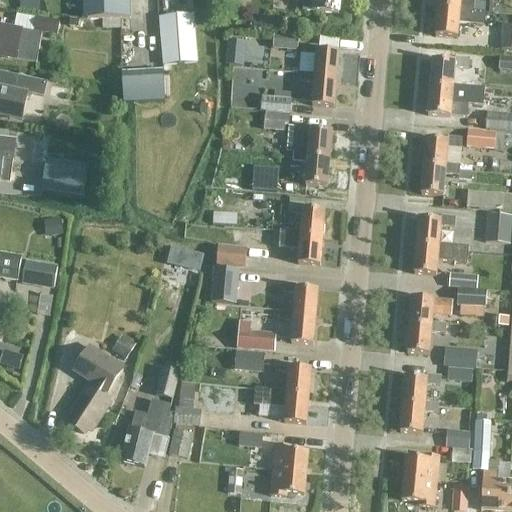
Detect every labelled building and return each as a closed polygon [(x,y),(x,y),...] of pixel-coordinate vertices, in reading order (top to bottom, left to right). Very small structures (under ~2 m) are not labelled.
[(20,0),(19,11),(38,13),(40,0),(20,0)] [(129,0),(86,0),(88,21),(130,20),(129,0)] [(338,15),(339,0),(303,0),(303,13),(338,15)] [(474,3),(474,0),(438,0),(438,10),(459,12),(460,8),(474,9),(474,13),(485,14),(486,4),(474,3)] [(486,4),(485,14),(499,15),(500,6),(486,4)] [(474,13),(474,9),(460,8),(459,12),(438,10),(435,38),(457,40),(458,25),(484,27),(485,14),(474,13)] [(197,64),(194,16),(159,18),(162,67),(197,64)] [(34,32),(57,37),(60,23),(37,18),(34,32)] [(22,31),(0,27),(0,57),(16,61),(36,65),(42,35),(22,31)] [(511,27),(502,27),(500,51),(511,52),(511,27)] [(299,35),(275,33),(273,50),(298,52),(299,35)] [(321,48),(340,50),(341,38),(322,36),(321,48)] [(225,65),(244,67),(245,44),(227,42),(225,65)] [(336,82),(339,54),(317,52),(317,49),(303,48),(302,57),(316,58),(315,76),(315,80),(336,82)] [(511,58),(499,58),(498,72),(511,73),(511,58)] [(468,71),(469,61),(455,60),(454,64),(433,62),(431,90),(452,92),(453,87),(454,69),(468,71)] [(165,104),(163,73),(122,75),(124,106),(165,104)] [(315,80),(315,76),(301,75),(300,84),(314,85),(312,108),(334,110),(336,82),(315,80)] [(38,125),(44,98),(47,83),(18,77),(15,92),(0,88),(0,116),(22,121),(38,125)] [(47,101),(65,104),(68,88),(50,85),(47,101)] [(483,108),(485,90),(453,87),(452,92),(431,90),(428,117),(450,119),(450,117),(467,119),(468,106),(483,108)] [(291,100),(262,98),(261,112),(290,114),(291,100)] [(290,116),(265,114),(264,131),(285,133),(285,127),(289,127),(290,116)] [(511,116),(487,114),(485,131),(511,133),(511,116)] [(310,131),(311,128),(296,126),(296,129),(289,128),(287,154),(294,154),(308,155),(308,160),(329,161),(332,133),(310,131)] [(496,134),(469,131),(467,148),(494,151),(496,134)] [(0,182),(9,184),(15,141),(0,139),(0,182)] [(424,169),(445,171),(446,166),(460,167),(462,140),(448,139),(447,143),(426,141),(424,169)] [(327,189),(329,161),(308,160),(308,155),(294,154),(293,163),(307,164),(305,187),(327,189)] [(86,167),(46,162),(42,191),(81,197),(86,167)] [(459,172),(460,167),(446,166),(445,171),(424,169),(421,196),(443,198),(445,175),(459,177),(459,180),(471,181),(471,173),(459,172)] [(254,168),(252,192),(277,194),(279,170),(254,168)] [(467,210),(511,213),(511,196),(468,193),(467,210)] [(322,240),(325,213),(303,211),(304,207),(289,206),(289,215),(302,216),(301,234),(301,238),(322,240)] [(213,215),(213,227),(237,228),(237,216),(213,215)] [(485,244),(511,245),(511,228),(511,217),(487,216),(485,244)] [(454,229),(455,220),(441,218),(440,222),(419,220),(416,248),(438,250),(439,246),(440,228),(454,229)] [(48,221),(50,237),(62,236),(60,220),(48,221)] [(301,238),(301,234),(280,232),(279,249),(299,251),(298,266),(320,268),(322,240),(301,238)] [(467,264),(469,248),(439,246),(438,250),(416,248),(414,276),(436,278),(437,262),(467,264)] [(216,268),(244,271),(247,249),(218,247),(216,268)] [(171,249),(167,267),(199,275),(204,257),(171,249)] [(0,279),(18,283),(21,263),(10,261),(10,257),(0,255),(0,279)] [(22,286),(53,292),(57,268),(26,262),(22,286)] [(239,272),(214,269),(211,303),(236,305),(239,272)] [(449,289),(477,291),(477,278),(450,276),(449,289)] [(315,320),(318,292),(296,290),(297,286),(282,285),(282,294),(295,296),(294,313),(293,318),(315,320)] [(486,292),(458,291),(457,307),(485,309),(486,292)] [(451,317),(452,303),(412,300),(409,327),(431,329),(432,325),(432,316),(451,317)] [(313,347),(315,320),(293,318),(294,313),(269,311),(268,322),(274,322),(273,331),(292,332),(291,345),(313,347)] [(497,327),(508,328),(509,318),(498,317),(497,327)] [(459,336),(459,327),(432,325),(431,329),(409,327),(407,355),(429,357),(431,334),(459,336)] [(236,350),(274,353),(275,335),(249,333),(248,342),(237,341),(236,350)] [(112,352),(127,361),(136,346),(122,337),(112,352)] [(102,390),(108,394),(123,371),(90,349),(74,372),(93,384),(89,389),(87,388),(72,412),(75,414),(68,426),(84,436),(87,430),(92,433),(111,404),(99,396),(102,390)] [(264,354),(236,352),(235,370),(262,373),(264,354)] [(476,353),(469,353),(467,371),(475,371),(476,353)] [(10,354),(6,369),(19,373),(23,358),(10,354)] [(308,399),(311,371),(289,369),(290,366),(275,364),(274,374),(288,375),(287,393),(286,397),(308,399)] [(180,374),(162,369),(155,397),(173,401),(180,374)] [(471,374),(459,373),(458,385),(469,386),(471,374)] [(440,388),(441,378),(427,377),(426,381),(405,379),(402,407),(424,408),(425,404),(426,386),(440,388)] [(196,386),(181,385),(179,409),(193,410),(196,386)] [(306,427),(308,399),(286,397),(287,393),(255,390),(254,406),(285,409),(284,425),(306,427)] [(171,407),(152,402),(148,417),(135,413),(131,431),(130,431),(121,464),(145,470),(153,437),(163,440),(171,407)] [(451,409),(438,408),(439,405),(425,404),(424,408),(402,407),(400,434),(422,436),(424,413),(451,416),(451,409)] [(174,426),(200,428),(201,412),(176,410),(174,426)] [(491,423),(475,422),(472,472),(488,473),(491,423)] [(194,437),(175,432),(169,457),(188,461),(194,437)] [(239,447),(262,448),(262,435),(240,434),(239,447)] [(467,451),(468,435),(447,434),(446,450),(452,451),(467,451)] [(306,475),(308,454),(290,452),(291,448),(275,447),(273,472),(306,475)] [(471,451),(467,451),(452,451),(451,465),(471,466),(471,451)] [(436,484),(439,458),(424,457),(423,461),(406,459),(404,481),(436,484)] [(508,511),(510,483),(510,465),(499,464),(498,474),(483,473),(480,511),(508,511)] [(243,472),(229,471),(227,495),(241,496),(243,472)] [(304,497),(306,475),(273,472),(270,498),(286,500),(286,496),(304,497)] [(434,510),(436,484),(404,481),(401,502),(419,504),(419,508),(434,510)] [(451,511),(467,511),(468,488),(453,487),(451,511)]
